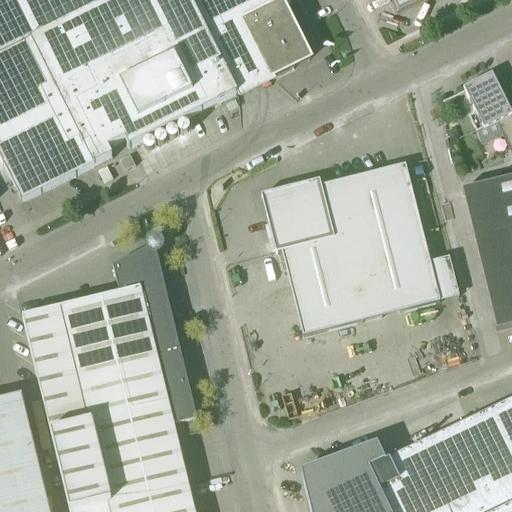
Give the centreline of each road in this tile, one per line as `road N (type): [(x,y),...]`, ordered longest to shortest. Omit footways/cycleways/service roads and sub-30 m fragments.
road 1 (unclassified): [(246,457),(184,181)]
road 2 (unclassified): [(246,457),(484,374)]
road 3 (unclassified): [(184,181),(383,81)]
road 4 (unclassified): [(0,274),(184,181)]
road 5 (unclassified): [(383,81),(511,18)]
